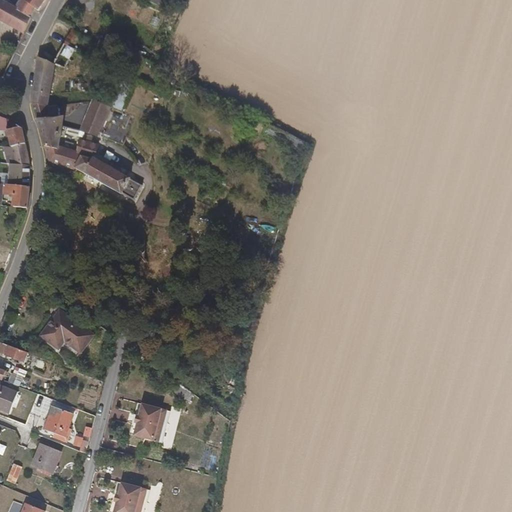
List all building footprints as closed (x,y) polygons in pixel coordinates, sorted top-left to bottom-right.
[(0,0),(0,18),(26,32),(27,33),(34,19),(27,15),(0,0)] [(39,9),(45,0),(29,0),(28,3),(32,5),(39,9)] [(39,9),(32,5),(27,15),(34,19),(39,9)] [(123,54),(102,42),(79,27),(61,65),(70,70),(80,52),(114,73),(123,54)] [(149,60),(139,55),(132,70),(143,75),(149,60)] [(39,89),(54,93),(57,65),(43,58),(40,81),(42,82),(39,89)] [(183,77),(165,68),(163,73),(171,77),(181,82),(183,77)] [(83,83),(81,73),(63,76),(66,91),(80,89),(84,88),(83,83)] [(106,88),(105,91),(120,98),(123,90),(108,83),(106,88)] [(66,91),(54,93),(39,89),(37,96),(36,99),(37,100),(44,102),(44,116),(51,114),(53,99),(80,97),(80,89),(66,91)] [(117,105),(120,98),(105,91),(102,97),(117,105)] [(51,114),(44,116),(41,117),(47,142),(60,146),(68,121),(57,121),(56,113),(51,114)] [(16,145),(28,146),(22,125),(12,117),(4,116),(2,129),(14,129),(16,145)] [(96,120),(97,118),(95,117),(89,129),(103,136),(108,125),(96,120)] [(308,152),(311,143),(272,123),(268,132),(308,152)] [(75,150),(60,146),(47,142),(51,157),(76,168),(135,200),(143,184),(94,157),(99,145),(82,137),(75,150)] [(16,145),(16,162),(29,163),(29,155),(28,146),(16,145)] [(16,162),(12,185),(25,187),(26,187),(29,163),(16,162)] [(21,209),(25,187),(12,185),(4,185),(3,196),(12,197),(10,207),(21,209)] [(81,361),(96,335),(59,314),(42,340),(81,361)] [(33,357),(4,344),(0,351),(30,364),(33,357)] [(227,377),(225,376),(223,376),(221,377),(219,378),(218,380),(218,382),(219,384),(221,386),(223,387),(225,386),(227,385),(228,383),(229,381),(228,379),(227,377)] [(17,394),(0,387),(0,412),(8,416),(17,394)] [(161,409),(141,404),(133,435),(152,441),(161,409)] [(61,440),(71,419),(52,410),(43,431),(61,440)] [(51,477),(62,454),(40,444),(29,466),(51,477)] [(15,483),(22,467),(13,464),(7,480),(15,483)] [(133,511),(140,489),(121,484),(113,511),(133,511)] [(44,511),(45,511),(24,503),(20,511),(44,511)]
